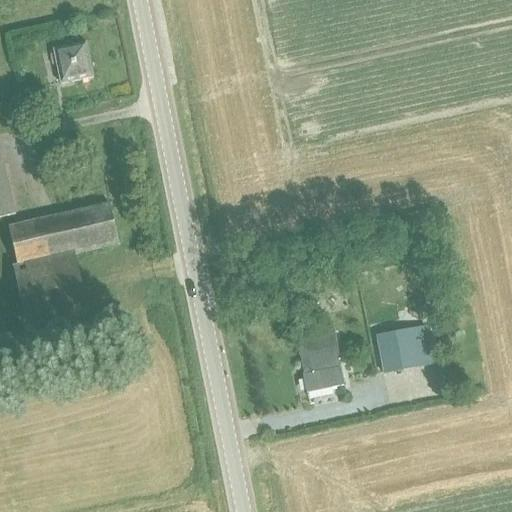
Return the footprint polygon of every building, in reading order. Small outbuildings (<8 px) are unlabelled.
[(60,85),(92,79),(85,44),(53,51),(60,85)] [(0,218),(15,215),(0,150),(0,218)] [(118,245),(109,206),(8,229),(17,268),(118,245)] [(425,328),(376,338),(384,374),(433,364),(425,328)] [(342,386),(337,361),(339,361),(333,333),(297,340),(300,357),(309,355),(311,366),(316,365),(318,373),(304,376),(308,393),(342,386)]
